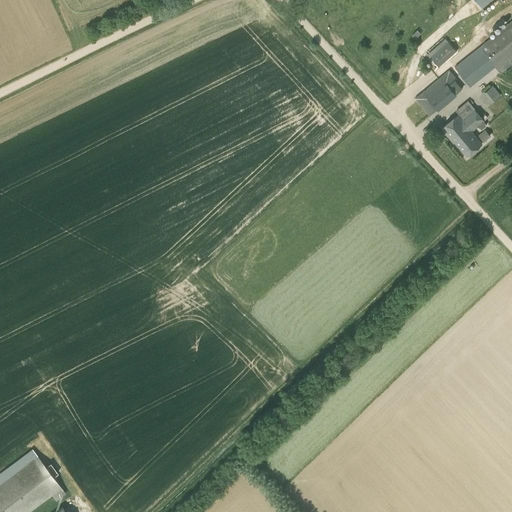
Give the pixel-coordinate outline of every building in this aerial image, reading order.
[(475,0),(481,8),(491,0),(475,0)] [(511,20),(454,67),(468,84),(493,64),(499,72),(511,62),(511,20)] [(448,41),(430,57),(441,69),(458,53),(448,41)] [(421,71),(424,75),(431,70),(428,66),(421,71)] [(439,110),(457,95),(456,94),(464,87),(449,70),(416,99),(424,109),(421,112),(424,115),(427,112),(430,116),(438,109),(439,110)] [(495,84),(485,93),(493,103),(503,95),(495,84)] [(455,142),(467,157),(482,144),(472,132),(478,127),(482,130),(487,126),(484,121),(482,119),(468,101),(457,111),(459,114),(441,129),(453,143),(455,142)] [(0,511),(65,511),(62,507),(54,511),(28,511),(61,487),(53,476),(58,473),(50,463),(45,466),(37,456),(32,449),(0,472),(0,511)]
